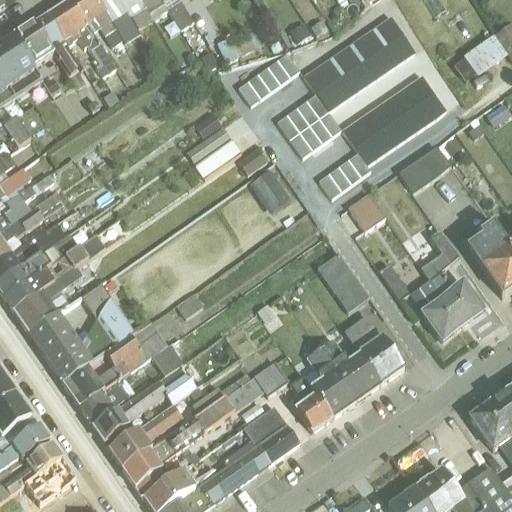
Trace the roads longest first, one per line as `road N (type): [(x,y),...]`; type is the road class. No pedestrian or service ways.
road 1 (residential): [(276,511),(511,349)]
road 2 (residential): [(127,511),(0,328)]
